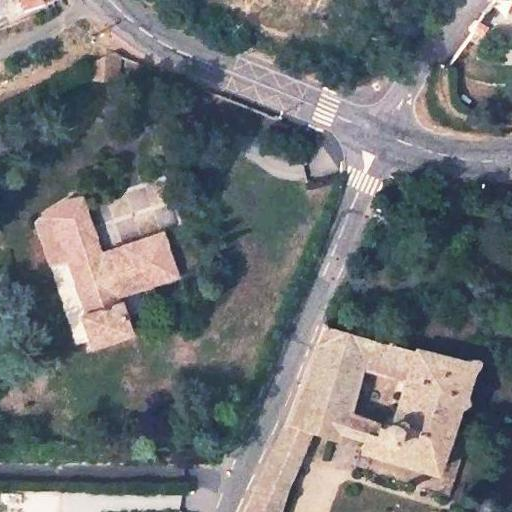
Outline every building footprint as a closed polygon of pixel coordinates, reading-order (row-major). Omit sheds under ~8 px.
[(7,0),(12,12),(41,0),(7,0)] [(85,45),(78,78),(108,85),(115,57),(85,45)] [(51,208),(34,224),(51,269),(58,266),(78,322),(69,325),(79,354),(119,339),(109,311),(101,315),(95,299),(115,292),(118,300),(162,283),(145,240),(117,251),(119,255),(85,270),(76,249),(86,246),(69,202),(51,208)] [(51,269),(34,224),(25,226),(43,273),(51,269)] [(354,447),(426,468),(446,401),(452,403),(464,361),(325,322),(270,444),(293,450),(302,427),(329,437),(334,422),(344,421),(337,415),(356,357),(400,375),(386,416),(372,423),(369,429),(354,424),(352,430),(359,432),(354,447)] [(267,479),(252,486),(241,511),(244,511),(267,511),(293,450),(270,444),(271,466),(267,479)]
